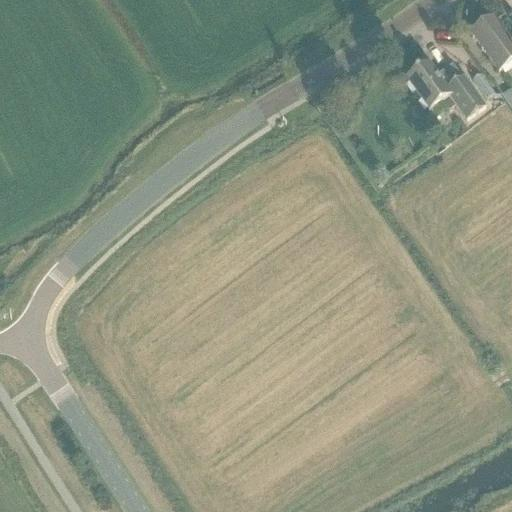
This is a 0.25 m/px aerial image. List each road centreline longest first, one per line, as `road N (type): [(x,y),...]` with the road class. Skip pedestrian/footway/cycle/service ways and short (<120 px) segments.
road 1 (tertiary): [(22,336),(61,274),(185,164),(434,0)]
road 2 (tertiary): [(135,511),(22,336)]
